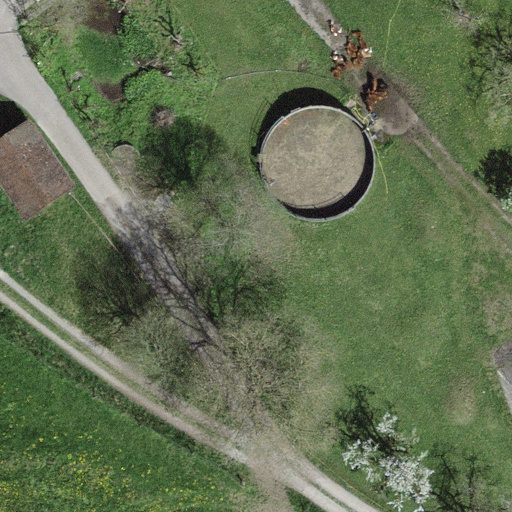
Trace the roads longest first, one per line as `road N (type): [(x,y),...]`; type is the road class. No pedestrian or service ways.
road 1 (track): [(0,32),(302,480)]
road 2 (track): [(0,282),(119,370),(302,480)]
road 3 (track): [(294,0),(511,238)]
